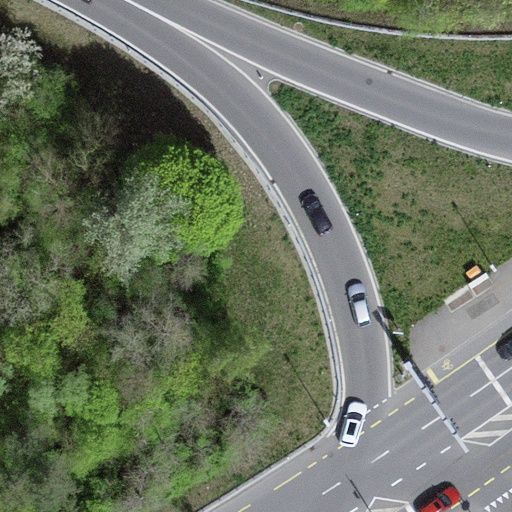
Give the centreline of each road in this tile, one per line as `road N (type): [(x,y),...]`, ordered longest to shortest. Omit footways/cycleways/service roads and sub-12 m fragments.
road 1 (motorway): [(346,511),(361,467),(368,385),(344,273),(267,133),(118,0)]
road 2 (motorway): [(511,138),(134,0)]
